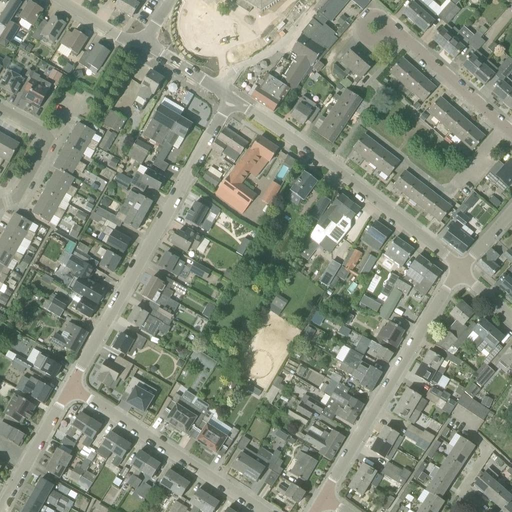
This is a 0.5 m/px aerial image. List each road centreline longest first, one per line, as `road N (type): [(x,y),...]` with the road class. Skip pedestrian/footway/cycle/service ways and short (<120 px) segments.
road 1 (tertiary): [(71,383),(230,101)]
road 2 (tertiary): [(460,270),(328,165),(230,101)]
road 3 (residential): [(322,499),(460,270)]
road 4 (residential): [(265,511),(71,383)]
road 5 (residential): [(511,136),(399,34),(387,37)]
road 6 (tertiary): [(0,509),(71,383)]
road 7 (residential): [(200,82),(245,65),(314,14)]
